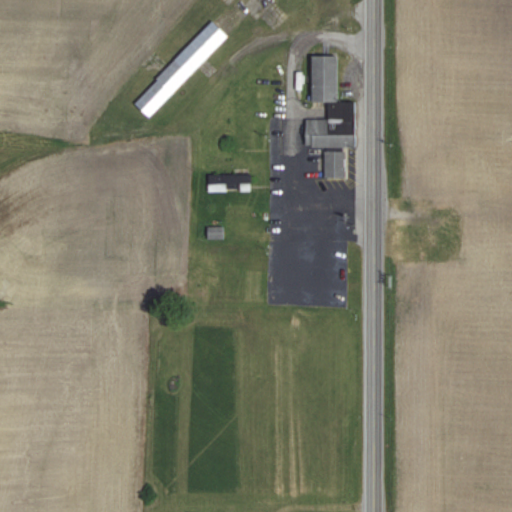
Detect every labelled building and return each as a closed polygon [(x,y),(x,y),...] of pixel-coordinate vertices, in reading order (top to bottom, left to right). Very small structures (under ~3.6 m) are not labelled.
[(231,35),(216,20),(141,96),(156,111),(231,35)] [(341,101),(341,55),(315,55),(315,101),(331,101),(331,118),(309,118),(309,147),(358,147),(359,102),(341,101)] [(327,151),(327,178),(348,178),(348,151),(327,151)] [(254,173),(211,173),(211,192),(254,192),(254,173)] [(211,238),(225,238),(225,228),(211,228),(211,238)]
